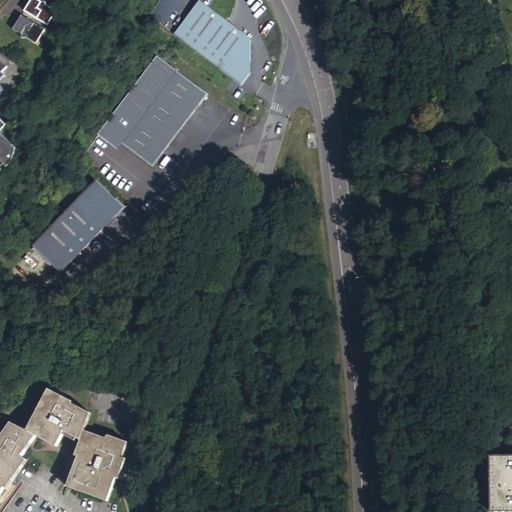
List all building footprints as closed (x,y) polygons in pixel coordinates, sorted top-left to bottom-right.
[(31,8),(27,15),(48,27),(54,17),(51,10),(35,0),(32,0),(29,6),(31,8)] [(165,26),(180,0),(161,0),(151,17),(165,26)] [(201,3),(176,36),(227,75),(227,74),(239,59),(251,59),(252,42),(201,3)] [(20,25),(17,24),(13,31),(31,42),(40,40),(45,31),(24,19),(20,25)] [(251,75),(251,59),(239,59),(227,74),(243,86),(251,75)] [(123,146),(153,169),(208,97),(178,74),(123,146)] [(0,176),(4,173),(1,170),(5,166),(8,169),(9,168),(14,161),(16,155),(16,150),(0,134),(0,176)] [(59,276),(123,210),(95,184),(32,249),(59,276)] [(54,390),(31,433),(41,438),(61,449),(68,435),(85,443),(89,432),(95,414),(77,405),(79,403),(54,390)] [(41,438),(31,433),(15,424),(3,441),(0,439),(0,499),(8,489),(10,490),(30,463),(25,459),(41,438)] [(89,432),(85,443),(80,455),(82,456),(70,489),(112,503),(127,457),(125,456),(130,442),(110,435),(109,438),(89,432)] [(490,511),(511,511),(511,456),(490,457),(490,511)]
